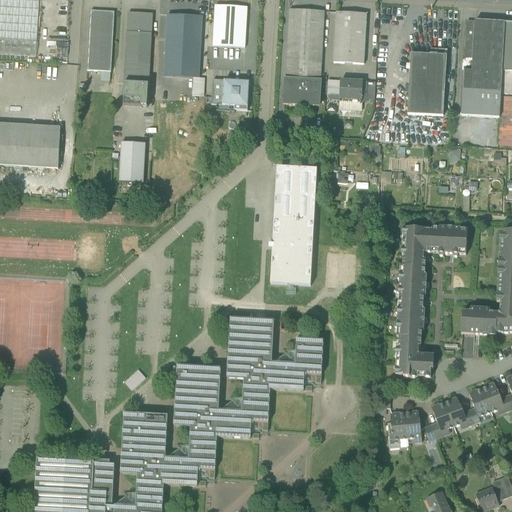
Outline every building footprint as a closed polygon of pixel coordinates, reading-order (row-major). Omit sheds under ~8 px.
[(0,0),(0,40),(36,43),(38,0),(0,0)] [(213,48),(245,50),(248,9),(216,7),(213,48)] [(320,83),(324,13),(289,11),(285,81),(286,81),(320,83)] [(102,73),(111,73),(115,13),(91,12),(87,72),(102,73)] [(128,14),(127,34),(152,36),(153,16),(128,14)] [(334,64),(364,66),(367,16),(337,14),(334,64)] [(193,79),(200,79),(203,18),(168,16),(165,77),(193,79)] [(501,95),(502,72),(505,24),(475,22),(475,23),(467,23),(464,61),(473,62),(472,73),(464,72),(462,117),(500,120),(501,96),(501,95)] [(511,24),(505,24),(502,72),(511,72),(511,24)] [(149,86),(152,36),(127,34),(124,85),(125,85),(149,86)] [(0,56),(35,59),(36,43),(0,40),(0,56)] [(431,50),(430,56),(411,55),(408,116),(444,118),(447,57),(448,51),(431,50)] [(511,96),(511,72),(502,72),(501,95),(501,96),(511,96)] [(111,83),(111,73),(102,73),(101,82),(111,83)] [(192,98),(205,99),(206,79),(200,79),(193,79),(192,98)] [(285,105),(319,107),(320,83),(286,81),(285,105)] [(223,107),(224,82),(213,82),(212,107),(217,107),(223,107)] [(235,112),(248,113),(249,84),(224,82),(223,107),(235,108),(235,112)] [(340,97),(340,103),(362,104),(363,84),(341,82),(341,83),(340,97)] [(328,97),(340,97),(341,83),(329,83),(328,97)] [(366,101),(375,102),(376,84),(367,84),(366,101)] [(149,86),(125,85),(124,100),(141,101),(141,108),(148,109),(149,86)] [(362,104),(340,103),(339,111),(340,111),(361,113),(362,104)] [(0,125),(0,131),(61,135),(61,129),(0,125)] [(0,131),(0,167),(59,171),(61,135),(0,131)] [(511,137),(499,137),(498,146),(511,146),(511,137)] [(120,184),(143,185),(146,145),(122,144),(120,184)] [(371,146),(370,157),(379,157),(379,146),(371,146)] [(450,151),(450,160),(461,160),(461,151),(450,151)] [(311,287),(317,171),(277,168),(273,242),(275,242),(274,251),(273,251),(271,285),(311,287)] [(404,379),(418,380),(418,379),(419,374),(425,375),(424,379),(431,380),(431,371),(434,372),(434,357),(419,356),(419,348),(421,348),(422,333),(424,333),(425,311),(423,311),(424,298),(426,299),(427,277),(425,276),(426,261),(423,261),(424,255),(432,255),(433,250),(439,251),(438,255),(439,255),(440,258),(443,258),(444,256),(453,256),(454,259),(458,259),(459,256),(459,257),(460,252),(466,252),(465,257),(466,257),(468,232),(461,232),(461,230),(439,229),(439,231),(432,230),(432,233),(425,232),(425,231),(404,230),(403,237),(408,237),(408,243),(403,243),(403,244),(408,244),(407,250),(402,250),(402,257),(404,257),(403,268),(401,268),(401,270),(405,270),(405,276),(400,276),(397,277),(397,281),(400,282),(399,290),(397,291),(397,295),(399,296),(399,297),(404,297),(403,303),(399,303),(399,304),(403,304),(403,310),(398,310),(398,311),(396,311),(395,315),(398,316),(398,325),(395,326),(395,330),(397,330),(397,331),(402,331),(402,337),(397,337),(397,339),(400,339),(399,350),(397,350),(397,357),(401,357),(401,363),(396,363),(396,364),(401,364),(401,370),(396,370),(396,377),(404,377),(404,379)] [(495,338),(496,338),(497,335),(497,334),(497,330),(503,331),(503,335),(510,336),(510,335),(511,334),(511,232),(505,232),(505,236),(505,243),(500,242),(500,249),(501,249),(500,256),(499,263),(500,263),(504,263),(503,269),(499,269),(499,270),(503,271),(503,277),(499,276),(498,276),(498,283),(499,283),(498,290),(497,297),(498,297),(502,297),(501,303),(497,303),(497,304),(498,304),(501,304),(500,314),(498,315),(497,315),(490,315),(490,311),(471,310),(470,314),(463,313),(463,321),(462,321),(462,327),(466,328),(466,334),(461,333),(461,336),(475,336),(483,337),(483,338),(489,338),(489,337),(489,333),(495,334),(495,338)] [(356,256),(327,254),(325,288),(354,290),(356,256)] [(268,433),(270,391),(272,365),(274,323),(231,320),(228,381),(244,381),(243,400),(230,399),(230,400),(232,403),(221,412),(219,412),(217,439),(259,441),(259,436),(251,435),(252,426),(254,426),(254,424),(263,425),(263,433),(268,433)] [(274,365),(272,365),(270,391),(312,394),(313,388),(304,388),(305,378),(307,379),(307,377),(316,377),(316,385),(321,386),(324,342),(312,342),(302,341),(297,341),(296,353),(283,352),(283,353),(285,355),(274,365)] [(215,480),(217,439),(219,412),(221,370),(178,368),(174,428),(191,429),(190,448),(177,447),(177,448),(179,450),(168,460),(166,460),(164,486),(206,489),(206,483),(198,483),(199,473),(201,474),(201,472),(210,472),(210,480),(215,480)] [(125,384),(132,392),(146,380),(139,372),(125,384)] [(487,388),(482,390),(491,415),(504,410),(501,400),(498,394),(495,385),(493,386),(493,385),(487,387),(487,388)] [(479,419),(491,415),(482,390),(477,392),(476,391),(470,394),(471,395),(469,395),(473,404),(472,404),(475,411),(478,420),(479,419)] [(386,411),(390,411),(391,398),(379,397),(378,410),(386,411)] [(506,414),(511,412),(507,398),(501,400),(504,410),(506,414)] [(450,403),(445,405),(454,429),(467,424),(464,415),(461,408),(457,400),(456,400),(456,399),(450,402),(450,403)] [(442,434),(454,429),(445,405),(439,407),(439,406),(433,408),(433,409),(432,410),(435,418),(437,425),(441,434),(442,434)] [(475,411),(469,413),(474,426),(481,424),(479,419),(478,420),(475,411)] [(411,414),(405,415),(408,441),(414,440),(422,440),(420,423),(419,414),(417,414),(417,413),(411,413),(411,414)] [(468,429),(474,426),(469,413),(464,415),(467,424),(468,429)] [(400,442),(408,441),(405,415),(400,415),(400,414),(393,415),(393,416),(392,416),(393,425),(392,425),(392,426),(394,442),(400,442)] [(162,511),(164,486),(166,460),(168,418),(125,415),(121,475),(138,476),(137,495),(124,494),(124,495),(126,498),(115,508),(113,508),(115,466),(110,466),(110,463),(99,462),(99,465),(38,461),(38,463),(37,463),(36,474),(37,474),(37,477),(36,477),(36,478),(37,478),(37,481),(36,481),(35,492),(36,492),(36,494),(35,494),(35,504),(35,507),(34,507),(34,509),(35,509),(35,511),(34,511),(162,511)] [(437,425),(431,427),(436,441),(443,438),(442,434),(441,434),(437,425)] [(390,447),(400,447),(400,442),(394,442),(392,426),(388,426),(390,447)] [(430,444),(436,441),(431,427),(424,430),(430,444)] [(499,503),(511,497),(511,490),(511,487),(507,478),(500,481),(502,487),(494,490),(499,503)] [(492,484),(494,490),(502,487),(500,481),(492,484)] [(477,501),(481,511),(488,511),(493,510),(492,508),(499,505),(493,491),(485,494),(486,496),(477,501)] [(449,511),(449,510),(447,511),(441,495),(430,499),(435,511),(449,511)]
